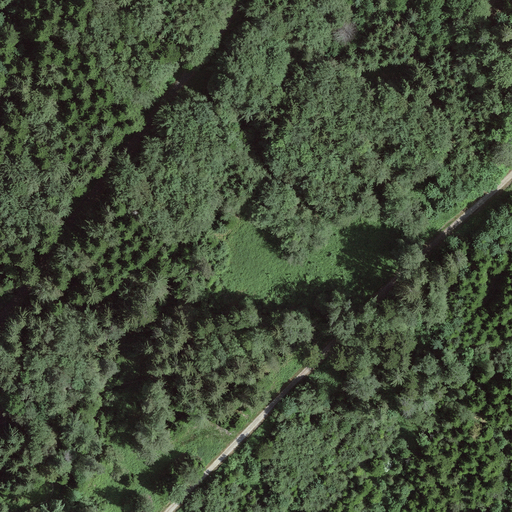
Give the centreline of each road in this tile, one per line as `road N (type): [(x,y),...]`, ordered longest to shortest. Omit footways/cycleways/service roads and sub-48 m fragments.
road 1 (track): [(511,174),(167,511)]
road 2 (unclassified): [(0,330),(241,0)]
